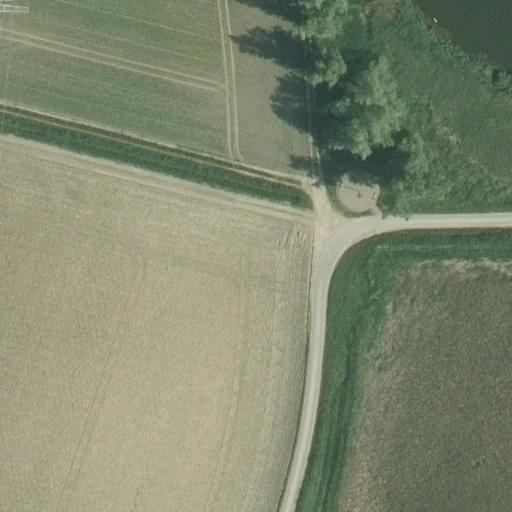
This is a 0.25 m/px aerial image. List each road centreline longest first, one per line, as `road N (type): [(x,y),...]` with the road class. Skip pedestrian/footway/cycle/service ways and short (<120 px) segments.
road 1 (unclassified): [(287,511),(311,401),(320,270),(338,239),(370,225),(511,221)]
road 2 (track): [(338,239),(311,173),(302,0)]
